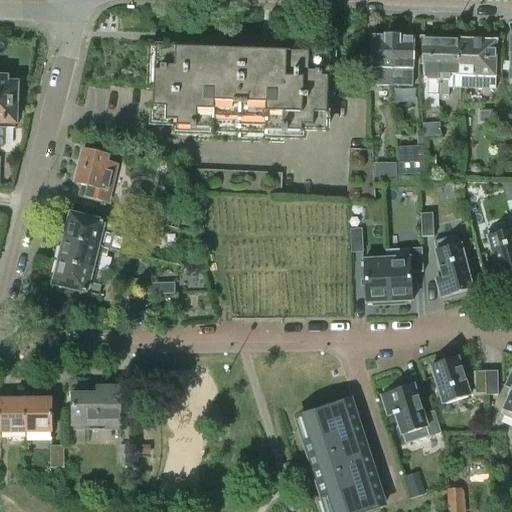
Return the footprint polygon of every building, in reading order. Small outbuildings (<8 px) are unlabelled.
[(391,87),(392,38),(373,38),(372,70),(378,70),(378,87),(391,87)] [(405,71),(412,71),(413,39),(392,38),(391,87),(404,88),(405,71)] [(421,39),(423,76),(428,76),(428,96),(449,97),(450,83),(461,83),(461,77),(461,40),(421,39)] [(461,77),(461,83),(461,90),(495,91),(497,41),(461,40),(461,77)] [(327,129),(328,98),(329,78),(323,78),(324,55),(162,49),(161,73),(155,73),(153,123),(177,124),(177,130),(302,134),(303,128),(327,129)] [(0,78),(0,129),(15,130),(17,85),(6,85),(7,79),(0,78)] [(500,111),(492,111),(492,126),(500,126),(500,111)] [(399,179),(424,178),(423,149),(398,150),(399,179)] [(349,163),(377,164),(377,151),(349,150),(349,163)] [(84,152),(76,184),(88,187),(85,198),(108,204),(117,166),(107,164),(109,158),(84,152)] [(436,159),(425,159),(426,177),(436,176),(436,159)] [(377,166),(377,164),(349,163),(348,175),(374,177),(374,166),(377,166)] [(397,166),(377,166),(374,166),(374,177),(374,178),(374,179),(377,179),(397,179),(397,166)] [(195,171),(194,194),(206,194),(207,171),(195,171)] [(220,172),(207,171),(206,194),(219,195),(220,172)] [(231,196),(232,172),(220,172),(219,195),(231,196)] [(245,173),(232,172),(231,196),(244,196),(245,173)] [(256,197),(257,174),(245,173),(244,196),(256,197)] [(270,174),(257,174),(256,197),(269,197),(270,174)] [(269,197),(281,198),(282,175),(270,174),(269,197)] [(376,189),(377,179),(374,179),(374,178),(374,177),(348,175),(348,188),(376,189)] [(375,202),(376,189),(348,188),(347,200),(375,202)] [(119,216),(144,223),(166,228),(169,217),(122,206),(119,216)] [(204,212),(195,213),(195,221),(204,221),(204,212)] [(420,215),(422,238),(434,238),(433,214),(420,215)] [(71,215),(65,239),(98,247),(111,250),(117,227),(71,215)] [(119,216),(117,227),(142,233),(144,223),(119,216)] [(511,229),(485,237),(497,277),(511,272),(511,229)] [(457,236),(433,243),(441,269),(439,270),(442,278),(437,279),(442,298),(472,291),(467,274),(468,273),(464,258),(463,259),(457,236)] [(93,270),(98,247),(65,239),(59,262),(93,270)] [(362,241),(350,242),(351,254),(363,253),(362,241)] [(423,273),(422,249),(386,251),(387,261),(389,306),(406,306),(406,302),(413,302),(411,274),(423,273)] [(373,307),(389,306),(387,261),(363,262),(365,304),(372,304),(373,307)] [(89,284),(93,270),(59,262),(54,286),(100,297),(102,287),(89,284)] [(161,295),(161,285),(147,285),(148,295),(161,295)] [(161,285),(161,295),(174,295),(174,285),(161,285)] [(443,406),(469,397),(457,359),(450,361),(449,358),(433,363),(434,366),(431,367),(443,406)] [(498,396),(497,372),(485,373),(486,397),(498,396)] [(486,397),(485,373),(473,373),(474,397),(486,397)] [(501,416),(511,421),(511,377),(507,389),(510,390),(510,392),(511,393),(501,416)] [(383,396),(390,417),(393,416),(394,417),(396,417),(405,446),(441,435),(434,412),(423,416),(413,386),(383,396)] [(121,428),(121,388),(121,387),(120,387),(120,388),(96,388),(97,395),(73,395),(73,394),(72,394),(72,428),(121,428)] [(1,434),(26,434),(26,401),(1,401),(1,434)] [(26,401),(26,434),(51,434),(51,401),(26,401)] [(367,511),(384,507),(350,402),(296,419),(297,421),(302,419),(308,440),(304,442),(323,501),(328,500),(331,511),(367,511)] [(119,470),(132,470),(133,470),(133,446),(132,446),(119,446),(119,470)] [(50,447),(50,470),(64,469),(64,447),(50,447)] [(408,494),(410,500),(424,496),(422,489),(408,494)] [(464,511),(463,492),(447,493),(448,511),(464,511)]
